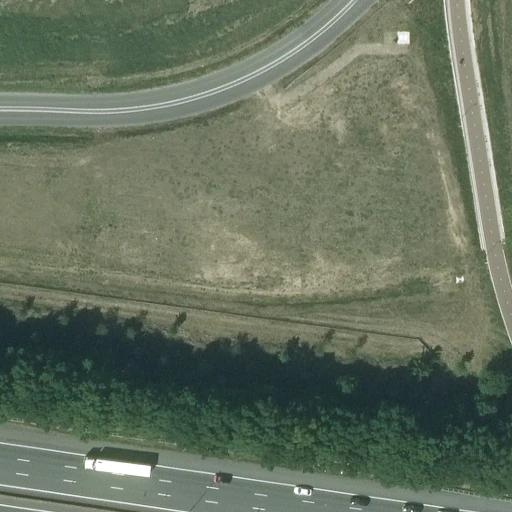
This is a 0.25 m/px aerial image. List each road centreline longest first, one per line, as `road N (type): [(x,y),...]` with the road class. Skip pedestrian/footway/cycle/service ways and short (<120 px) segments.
road 1 (secondary): [(355,0),(262,71),(187,102),(96,115),(0,114)]
road 2 (motorway): [(315,511),(0,463)]
